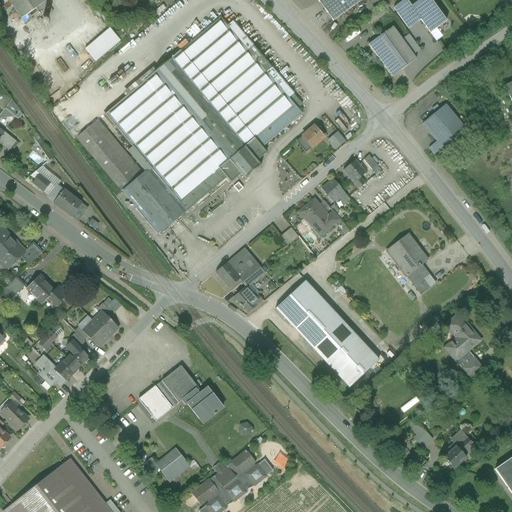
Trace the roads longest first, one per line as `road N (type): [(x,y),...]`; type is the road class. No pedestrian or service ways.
road 1 (residential): [(182,294),(250,334),(383,464),(446,511)]
road 2 (residential): [(182,294),(384,121)]
road 3 (residential): [(0,472),(174,291)]
road 4 (residential): [(0,182),(119,269),(174,291)]
road 5 (residential): [(384,121),(511,280)]
road 6 (unknown): [(266,188),(155,47)]
road 7 (unclassified): [(267,0),(384,121)]
road 8 (residential): [(384,121),(511,28)]
